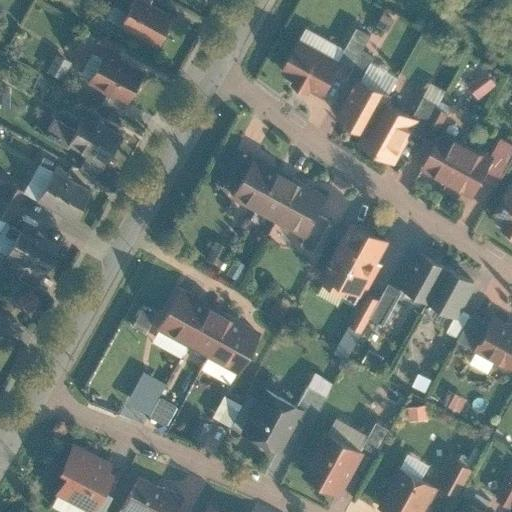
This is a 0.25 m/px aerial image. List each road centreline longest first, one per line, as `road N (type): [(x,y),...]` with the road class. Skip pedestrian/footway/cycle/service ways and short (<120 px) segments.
road 1 (residential): [(214,75),(35,396)]
road 2 (residential): [(214,75),(511,274)]
road 3 (residential): [(291,511),(35,396)]
